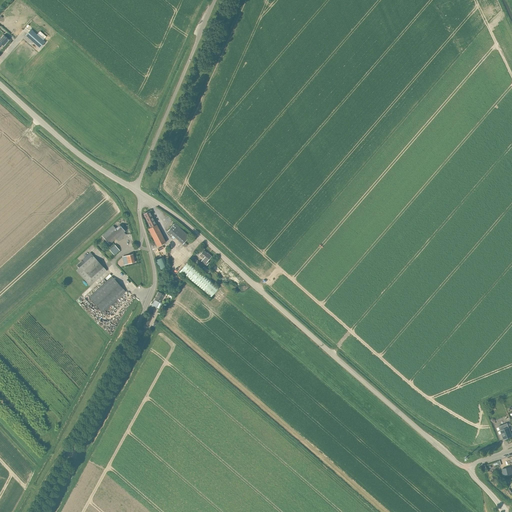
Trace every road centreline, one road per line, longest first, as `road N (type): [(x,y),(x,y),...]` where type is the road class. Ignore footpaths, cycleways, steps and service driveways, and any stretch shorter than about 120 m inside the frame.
road 1 (unclassified): [(468,468),(179,217),(140,193)]
road 2 (residential): [(36,511),(152,294),(140,193)]
road 3 (unclassified): [(134,189),(214,0)]
road 4 (unclassified): [(134,189),(65,143),(0,82)]
